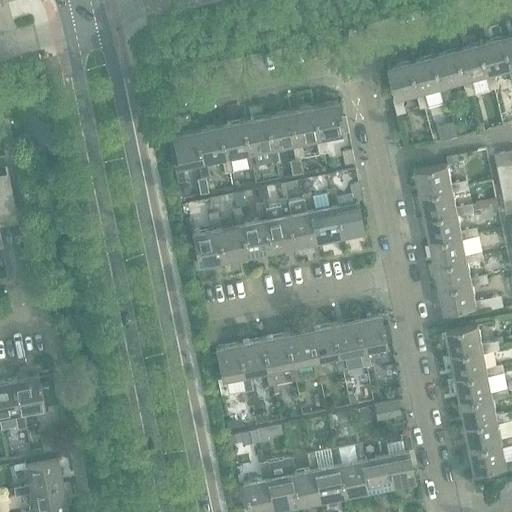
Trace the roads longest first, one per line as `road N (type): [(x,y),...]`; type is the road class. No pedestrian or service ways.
road 1 (secondary): [(202,511),(95,26)]
road 2 (secondary): [(67,31),(166,511)]
road 3 (residential): [(445,511),(399,275)]
road 4 (residential): [(399,275),(353,60)]
road 5 (residential): [(174,96),(353,60)]
road 6 (residential): [(222,310),(399,275)]
road 7 (residential): [(353,60),(380,34),(511,0)]
